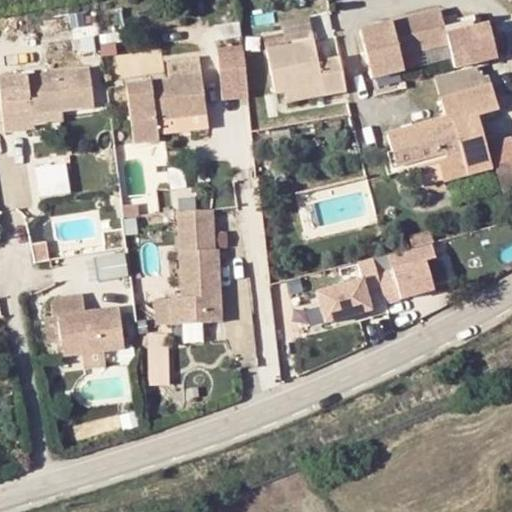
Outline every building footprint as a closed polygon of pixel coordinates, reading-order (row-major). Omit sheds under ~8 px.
[(405,69),(402,54),(449,43),(453,58),(455,68),(497,58),(490,25),(448,35),(442,10),(363,29),(373,77),(405,69)] [(279,26),(285,47),(309,40),(303,19),(279,26)] [(291,89),(320,82),(323,91),(345,86),(336,54),(315,60),(309,40),(285,47),(263,53),(274,93),(291,89)] [(453,58),(449,43),(402,54),(405,69),(453,58)] [(212,50),(219,95),(244,91),(237,46),(212,50)] [(159,130),(157,115),(209,107),(201,54),(170,58),(173,74),(126,82),(135,137),(159,133),(159,130)] [(88,66),(0,78),(0,101),(4,131),(34,126),(32,114),(61,110),(93,105),(88,66)] [(437,78),(443,98),(481,87),(475,67),(437,78)] [(291,89),(294,99),(323,91),(320,82),(291,89)] [(418,167),(462,155),(468,174),(491,167),(477,118),(501,111),(493,83),(481,87),(443,98),(448,117),(387,135),(398,173),(418,167)] [(61,110),(32,114),(34,126),(62,122),(61,110)] [(418,167),(424,187),(468,174),(462,155),(418,167)] [(67,161),(38,166),(44,196),(73,190),(67,161)] [(511,161),(496,166),(504,191),(511,188),(511,161)] [(131,194),(118,195),(119,206),(133,204),(131,194)] [(182,322),(218,319),(211,249),(205,249),(201,209),(172,211),(175,250),(179,298),(182,322)] [(31,245),(34,260),(46,258),(43,243),(31,245)] [(97,255),(99,276),(129,274),(128,252),(97,255)] [(447,254),(428,260),(435,285),(454,279),(447,254)] [(57,315),(61,342),(64,357),(126,347),(119,307),(85,312),(82,294),(49,299),(53,316),(57,315)] [(182,322),(179,298),(153,300),(155,324),(182,322)] [(309,309),(314,327),(327,324),(322,306),(309,309)] [(61,342),(57,315),(53,316),(44,318),(48,344),(61,342)] [(151,344),(151,378),(174,378),(174,344),(151,344)]
